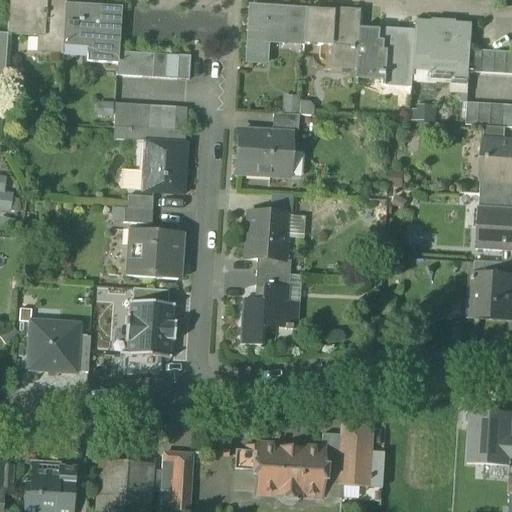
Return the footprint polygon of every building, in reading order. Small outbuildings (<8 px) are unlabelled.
[(61,55),(62,43),(64,6),(64,0),(51,0),(52,2),(16,0),(8,0),(7,28),(7,30),(43,33),(41,55),(61,55)] [(120,9),(64,6),(62,43),(87,45),(86,63),(116,65),(117,53),(120,9)] [(267,37),(303,40),(305,11),(247,8),(244,64),(265,65),(266,45),(267,37)] [(335,70),(357,71),(360,31),(361,15),(305,11),(303,40),(302,46),(337,48),(335,70)] [(416,23),(415,35),(413,68),(451,71),(451,81),(468,82),(469,76),(469,74),(470,52),(472,26),(416,23)] [(413,78),(413,68),(415,35),(379,33),(379,32),(360,31),(357,71),(357,75),(382,76),(381,88),(412,90),(413,78)] [(267,37),(266,45),(302,47),(302,46),(303,40),(267,37)] [(469,74),(480,75),(482,52),(470,52),(469,74)] [(494,53),(482,52),(480,75),(492,76),(494,53)] [(116,77),(128,78),(129,54),(117,53),(116,65),(116,77)] [(506,54),(494,53),(492,76),(504,76),(506,54)] [(141,55),(129,54),(128,78),(140,79),(141,55)] [(153,56),(141,55),(140,79),(152,80),(153,56)] [(165,56),(153,56),(152,80),(164,80),(165,56)] [(177,57),(165,56),(164,80),(176,81),(177,57)] [(176,81),(188,82),(189,58),(185,58),(177,57),(176,81)] [(413,68),(413,78),(451,81),(451,71),(413,68)] [(282,96),(281,116),(298,117),(299,97),(282,96)] [(96,118),(113,119),(114,105),(96,104),(96,118)] [(112,129),(124,130),(126,106),(114,105),(113,119),(112,129)] [(465,128),(477,128),(478,106),(466,105),(465,128)] [(124,130),(136,131),(138,107),(126,106),(124,130)] [(483,129),(489,129),(490,107),(478,106),(477,128),(483,129)] [(144,131),(148,131),(150,107),(138,107),(136,131),(144,131)] [(162,108),(150,107),(148,131),(160,132),(162,108)] [(410,112),(409,124),(435,126),(436,108),(417,107),(416,112),(410,112)] [(489,129),(501,130),(502,107),(490,107),(489,129)] [(505,130),(511,130),(511,108),(502,107),(501,130),(505,130)] [(174,109),(162,108),(160,132),(172,133),(174,109)] [(175,109),(174,109),(172,133),(184,134),(186,110),(175,109)] [(288,138),(297,139),(298,117),(281,116),(272,115),(271,135),(288,137),(288,138)] [(482,142),(504,143),(505,130),(501,130),(489,129),(483,129),(482,142)] [(183,145),(184,134),(172,133),(160,132),(148,131),(144,131),(143,139),(159,140),(159,144),(183,145)] [(285,179),(285,178),(287,153),(288,138),(288,137),(271,135),(241,133),(238,176),(285,179)] [(506,186),(511,186),(511,143),(504,143),(482,142),(482,143),(486,144),(483,182),(479,182),(479,184),(506,186)] [(139,194),(146,195),(149,143),(143,143),(139,194)] [(146,195),(182,197),(186,145),(183,145),(159,144),(149,143),(146,195)] [(291,154),(287,153),(285,178),(299,179),(302,177),(303,157),(301,154),(291,153),(291,154)] [(404,174),(388,173),(387,191),(403,192),(404,174)] [(479,184),(479,197),(506,199),(506,186),(479,184)] [(4,194),(0,193),(0,212),(11,214),(11,194),(4,194)] [(504,212),(506,199),(479,197),(478,210),(504,212)] [(126,198),(126,210),(151,212),(151,199),(126,198)] [(150,225),(151,212),(126,210),(125,223),(150,225)] [(502,267),(511,267),(511,212),(504,212),(478,210),(477,210),(477,213),(484,213),(483,232),(476,232),(474,251),(503,253),(502,267)] [(484,213),(477,213),(476,232),(483,232),(484,213)] [(256,262),(283,263),(283,262),(284,240),(286,217),(247,215),(244,261),(256,262)] [(304,218),(286,217),(284,240),(302,241),(304,218)] [(127,278),(176,281),(179,236),(129,233),(127,278)] [(256,262),(254,275),(288,277),(289,262),(283,262),(283,263),(256,262)] [(511,267),(502,267),(501,267),(501,280),(511,280),(511,267)] [(287,290),(288,277),(254,275),(253,290),(260,290),(260,288),(287,290)] [(299,278),(288,277),(287,290),(286,305),(297,306),(299,278)] [(471,319),(511,321),(511,302),(511,280),(501,280),(473,279),(471,319)] [(239,346),(260,347),(261,329),(296,331),(297,306),(286,305),(287,290),(260,288),(260,290),(260,302),(241,301),(239,346)] [(132,291),(131,304),(167,307),(167,293),(132,291)] [(119,355),(119,358),(123,358),(160,360),(169,361),(169,359),(170,344),(173,344),(173,342),(172,342),(173,327),(174,327),(174,325),(171,324),(173,307),(167,307),(131,304),(128,304),(127,306),(128,306),(127,318),(125,318),(123,344),(125,344),(125,356),(119,355)] [(18,323),(29,324),(30,312),(18,311),(18,323)] [(77,338),(77,327),(29,324),(26,372),(74,375),(74,374),(77,338)] [(8,325),(0,331),(0,341),(3,346),(17,335),(8,325)] [(89,338),(77,338),(74,374),(86,374),(89,338)] [(123,358),(121,378),(159,375),(160,360),(123,358)] [(511,415),(470,413),(467,467),(497,468),(497,460),(509,461),(511,461),(511,438),(511,439),(511,415)] [(321,437),(320,452),(322,452),(320,487),(342,489),(365,490),(367,455),(368,455),(370,427),(341,425),(340,438),(321,437)] [(257,448),(257,454),(255,475),(254,496),(277,497),(276,501),(281,507),(293,508),(298,503),(299,498),(319,500),(320,487),(322,452),(320,452),(301,451),(301,455),(278,453),(278,449),(257,448)] [(234,474),(255,475),(257,454),(235,452),(234,474)] [(365,490),(380,491),(382,455),(368,455),(367,455),(365,490)] [(157,511),(179,511),(183,458),(161,457),(158,501),(157,511)] [(497,468),(509,469),(509,461),(497,460),(497,468)] [(148,473),(153,473),(153,468),(96,464),(93,511),(150,511),(151,495),(146,494),(145,511),(98,511),(101,470),(148,473)] [(0,481),(0,492),(12,493),(13,468),(1,467),(0,481)] [(98,511),(145,511),(146,494),(148,473),(101,470),(98,511)] [(71,511),(73,492),(73,487),(70,486),(71,475),(30,472),(29,489),(24,488),(23,506),(22,511),(71,511)] [(151,495),(158,495),(159,473),(153,473),(148,473),(146,494),(151,495)] [(233,494),(254,496),(255,475),(234,474),(233,494)] [(319,500),(341,501),(342,489),(320,487),(319,500)] [(84,511),(85,492),(73,492),(71,511),(84,511)]
